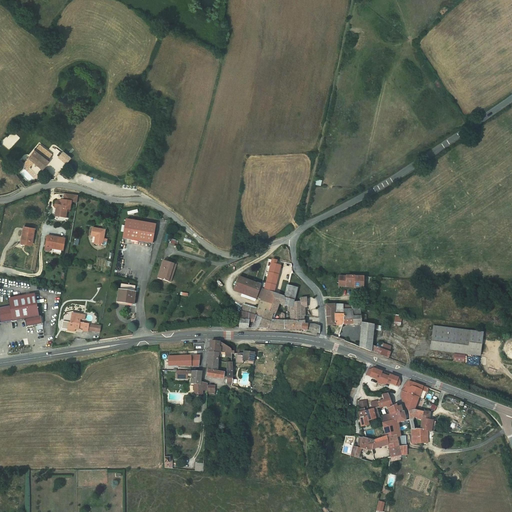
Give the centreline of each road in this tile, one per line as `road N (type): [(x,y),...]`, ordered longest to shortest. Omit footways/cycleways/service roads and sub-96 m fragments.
road 1 (unclassified): [(0,201),(50,184),(136,200),(235,256),(294,237)]
road 2 (unclassified): [(294,237),(511,97)]
road 3 (tertiary): [(207,334),(0,362)]
road 4 (track): [(222,385),(293,423),(325,511)]
